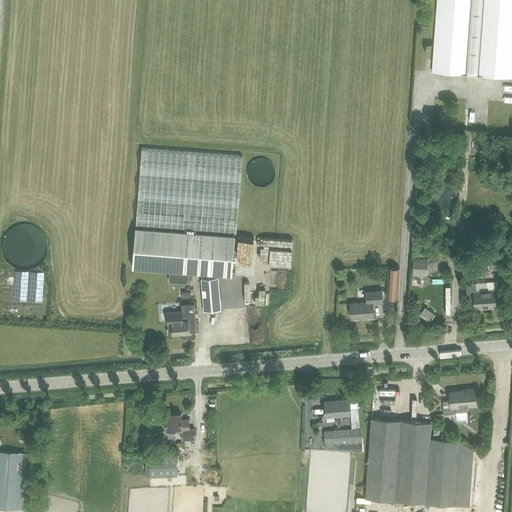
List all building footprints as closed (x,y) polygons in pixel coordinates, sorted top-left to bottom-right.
[(476,75),(480,0),(435,0),(431,72),(466,74),(476,75)] [(511,0),(480,0),(476,75),(510,78),(511,56),(511,0)] [(469,150),(481,152),(483,139),(471,137),(469,150)] [(136,226),(236,233),(242,156),(142,148),(136,226)] [(275,172),(276,169),(275,166),(274,164),(273,161),(272,159),(270,157),(266,155),(263,154),(261,154),(258,154),(255,155),(252,156),(250,158),(248,160),(247,162),(246,165),(245,169),(246,174),(247,177),(249,179),(251,181),(253,183),(256,184),(259,185),(262,185),(265,184),(267,183),(270,181),(272,179),(274,176),(275,172)] [(468,156),(467,163),(475,164),(476,157),(468,156)] [(42,248),(43,243),(42,239),(41,235),(39,232),(37,228),(33,225),(29,223),(26,222),(22,221),(18,222),(13,223),(9,225),(6,227),(3,230),(1,234),(0,236),(0,250),(0,251),(2,255),(4,258),(7,260),(11,263),(15,265),(20,265),(26,265),(29,264),(33,262),(37,259),(39,255),(41,252),(42,248)] [(132,268),(159,270),(232,275),(235,235),(135,228),(132,268)] [(428,259),(414,258),(412,284),(426,285),(428,259)] [(387,297),(397,298),(399,268),(389,267),(387,297)] [(201,279),(203,311),(220,310),(218,278),(201,279)] [(487,289),(497,287),(496,280),(486,281),(487,289)] [(465,284),(466,297),(473,296),(474,308),(499,306),(498,289),(475,291),(475,283),(465,284)] [(382,290),(367,292),(367,298),(365,298),(366,303),(350,304),(351,319),(373,317),(372,303),(383,302),(382,290)] [(165,304),(157,303),(157,316),(164,317),(165,304)] [(182,311),(167,312),(168,325),(172,324),(173,334),(190,332),(197,332),(196,319),(192,319),(191,315),(196,315),(195,303),(182,304),(182,311)] [(435,314),(425,307),(420,315),(430,321),(435,314)] [(467,413),(466,407),(476,406),(475,389),(465,389),(465,391),(450,392),(451,401),(442,402),(443,415),(467,413)] [(324,402),(325,418),(350,416),(349,400),(324,402)] [(182,430),(183,439),(196,438),(195,428),(190,428),(189,419),(182,419),(181,413),(165,414),(167,431),(182,430)] [(372,419),(369,458),(365,498),(454,505),(459,440),(429,438),(430,423),(372,419)] [(361,428),(325,431),(326,448),(358,451),(358,441),(361,441),(361,428)] [(178,451),(189,450),(187,440),(177,441),(178,451)] [(0,451),(0,507),(1,508),(33,510),(36,453),(0,451)] [(149,457),(150,477),(177,476),(176,456),(149,457)]
